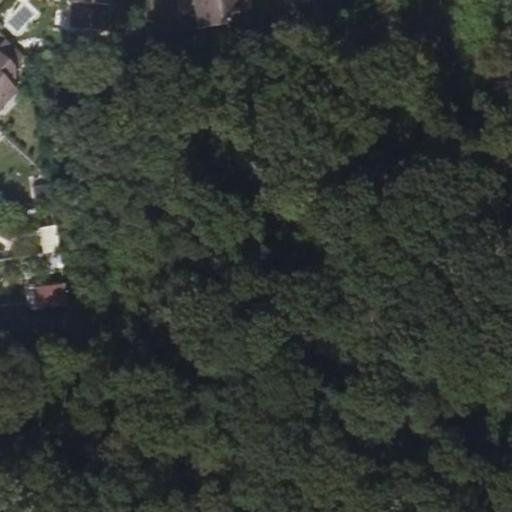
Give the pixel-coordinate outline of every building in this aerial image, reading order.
[(76,0),(73,37),(106,40),(109,10),(117,10),(117,0),(76,0)] [(245,29),(239,0),(194,0),(201,37),(245,29)] [(0,108),(21,84),(14,78),(28,62),(4,40),(0,44),(0,108)] [(0,178),(11,188),(28,170),(9,152),(0,162),(0,178)] [(46,194),(43,175),(33,176),(36,195),(46,194)] [(59,254),(54,228),(43,230),(48,255),(59,254)] [(64,287),(59,254),(48,255),(53,288),(64,287)] [(64,287),(53,288),(33,291),(35,312),(68,308),(64,287)]
